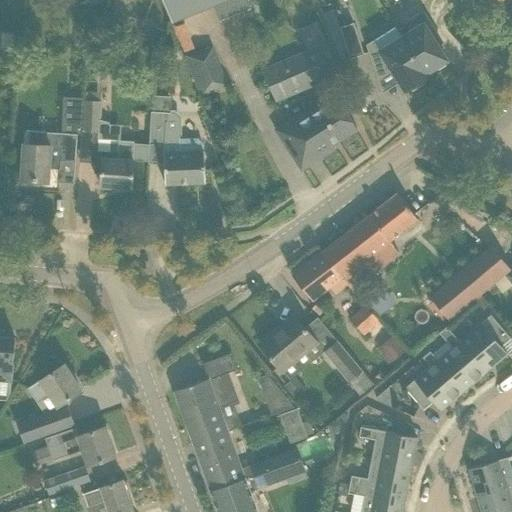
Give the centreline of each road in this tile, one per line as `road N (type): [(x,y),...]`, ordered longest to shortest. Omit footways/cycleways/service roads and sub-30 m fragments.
road 1 (tertiary): [(129,336),(308,225),(417,140),(496,138),(511,149)]
road 2 (tertiary): [(193,511),(129,336)]
road 3 (tertiary): [(0,273),(109,284),(129,336)]
road 4 (residential): [(435,511),(448,463),(511,396)]
